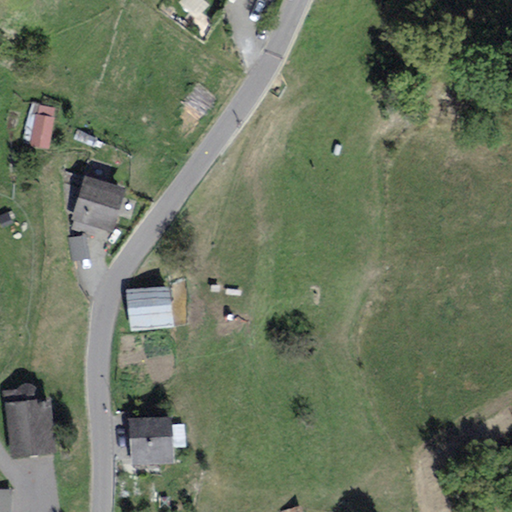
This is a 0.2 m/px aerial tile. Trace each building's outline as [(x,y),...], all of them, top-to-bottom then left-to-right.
[(32,139),(52,140),(54,99),(34,98),(32,139)] [(125,190),(87,178),(74,218),(78,219),(75,227),(91,232),(94,224),(112,230),(125,190)] [(165,288),(130,291),(133,328),(168,325),(165,288)] [(39,389),(6,392),(13,453),(33,450),(55,448),(49,402),(40,403),(39,389)] [(170,460),(168,418),(132,420),(135,462),(170,460)] [(0,482),(0,507),(9,507),(10,483),(0,482)]
